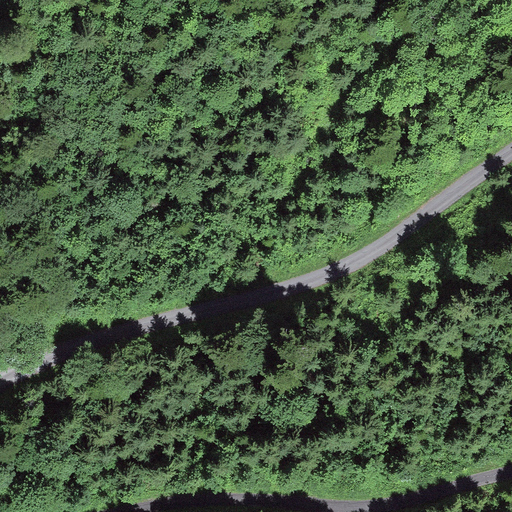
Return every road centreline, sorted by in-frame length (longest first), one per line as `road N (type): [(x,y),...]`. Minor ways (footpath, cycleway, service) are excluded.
road 1 (unclassified): [(0,383),(112,332),(346,265),(511,147)]
road 2 (unclassified): [(511,473),(372,507),(236,500),(134,511)]
